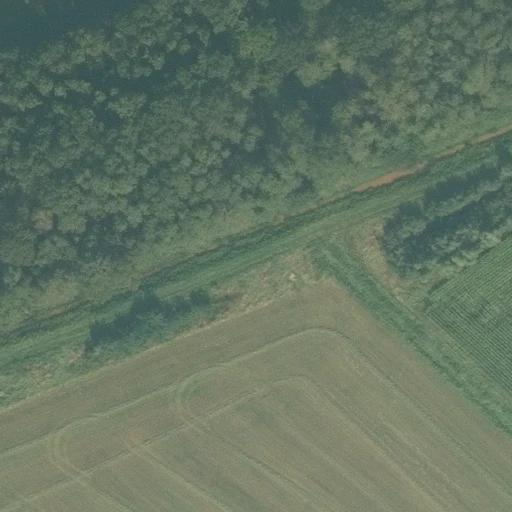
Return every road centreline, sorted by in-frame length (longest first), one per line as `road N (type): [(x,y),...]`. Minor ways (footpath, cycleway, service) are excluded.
road 1 (track): [(0,361),(321,227)]
road 2 (track): [(511,410),(321,227)]
road 3 (track): [(321,227),(511,150)]
